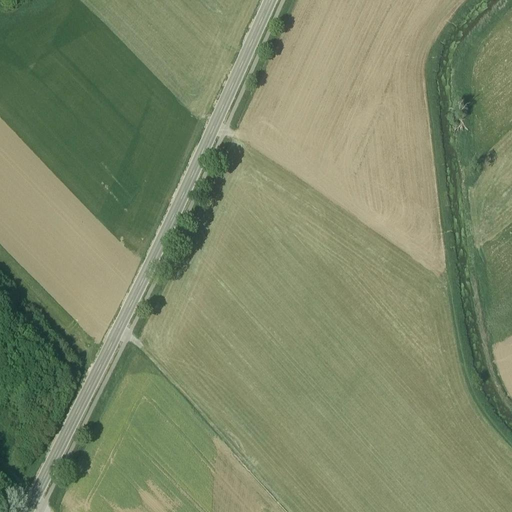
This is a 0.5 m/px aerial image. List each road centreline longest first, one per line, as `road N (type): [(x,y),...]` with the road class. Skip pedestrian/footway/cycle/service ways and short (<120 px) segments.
road 1 (tertiary): [(27,511),(160,249),(270,0)]
road 2 (track): [(117,331),(145,351),(289,511)]
